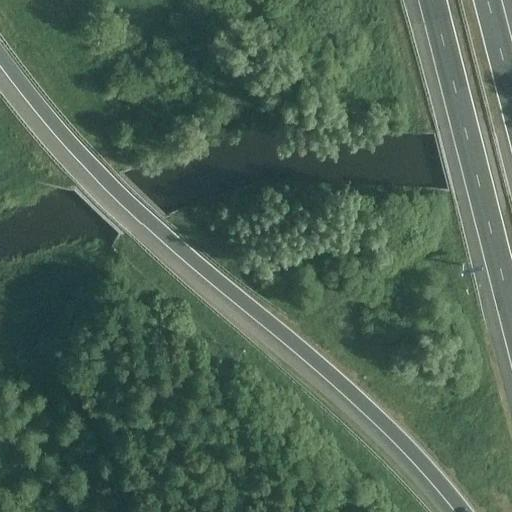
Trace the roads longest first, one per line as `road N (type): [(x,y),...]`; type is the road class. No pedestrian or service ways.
road 1 (motorway): [(0,58),(81,159),(155,233),(372,414),(460,511)]
road 2 (motorway): [(431,0),(511,317)]
